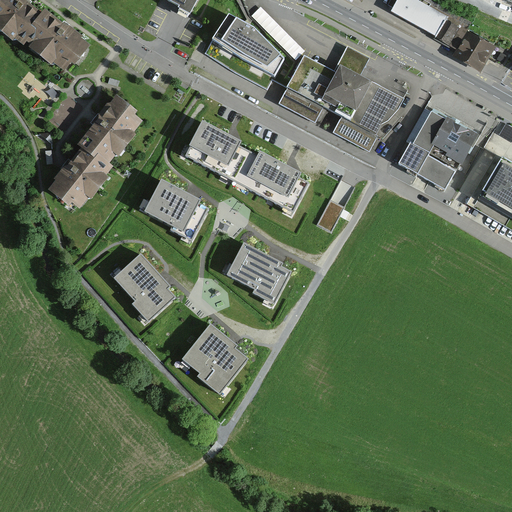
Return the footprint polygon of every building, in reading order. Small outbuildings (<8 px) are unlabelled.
[(45,16),(24,0),(0,0),(0,22),(26,42),(45,16)] [(200,0),(164,0),(193,15),(200,0)] [(412,0),(400,0),(393,14),(448,43),(458,24),(412,0)] [(262,7),(253,16),(278,41),(287,33),(262,7)] [(255,29),(228,14),(212,41),(275,77),(285,60),(255,29)] [(87,46),(45,16),(26,42),(68,72),(87,46)] [(491,49),(469,35),(456,58),(478,71),(491,49)] [(370,59),(347,47),(342,56),(333,73),(304,57),(279,103),(370,152),(399,98),(360,77),(365,68),(370,59)] [(116,103),(85,145),(113,165),(144,123),(116,103)] [(432,116),(418,142),(459,165),(474,139),(432,116)] [(185,159),(233,184),(248,155),(239,150),(241,146),(203,126),(185,159)] [(418,142),(404,168),(445,191),(459,165),(418,142)] [(85,145),(54,187),(82,207),(113,165),(85,145)] [(248,155),(233,184),(293,215),(308,187),(298,182),(301,177),(260,157),(258,160),(248,155)] [(511,174),(504,170),(488,197),(511,210),(511,174)] [(200,204),(162,185),(145,216),(173,230),(172,234),(192,244),(208,212),(198,206),(200,204)] [(283,266),(244,247),(228,278),(256,293),(254,296),(274,307),(291,275),(281,270),(283,266)] [(170,289),(141,258),(115,282),(136,305),(134,308),(149,324),(175,300),(167,292),(170,289)] [(237,348),(212,328),(183,362),(201,376),(199,379),(220,396),(248,362),(234,351),(237,348)]
